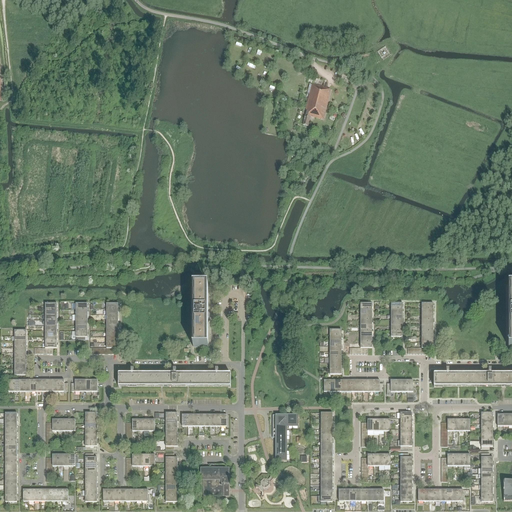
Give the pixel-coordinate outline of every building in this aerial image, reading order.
[(323,120),(331,90),(326,89),(326,88),(312,85),(310,91),(309,94),(305,111),(306,111),(303,125),(308,126),(310,117),(323,120)] [(194,286),(194,347),(208,347),(208,319),(211,319),(211,314),(208,314),(208,286),(194,286)] [(119,375),(119,388),(120,388),(161,388),(188,388),(229,388),(230,388),(231,388),(231,375),(230,375),(218,375),(218,374),(218,370),(215,370),(215,374),(215,375),(178,375),(179,372),(176,371),(176,370),(173,370),(173,371),(170,372),(171,375),(134,375),(134,374),(134,370),(131,370),(131,374),(131,375),(119,375)] [(446,374),(446,375),(434,375),(434,388),(440,388),(458,388),(476,388),(503,387),(511,387),(511,374),(493,374),(494,373),(491,371),(491,370),(488,370),(488,371),(486,372),(486,374),(483,374),(449,375),(449,374),(449,370),(446,370),(446,374)] [(276,461),(278,461),(287,461),(287,427),(298,426),(298,416),(273,416),(273,436),(273,438),(276,438),(276,461)] [(503,468),(503,497),(504,498),(505,499),(506,499),(511,499),(511,465),(505,465),(505,466),(504,466),(503,467),(503,468)] [(201,468),(201,481),(202,481),(202,488),(203,488),(203,496),(211,496),(211,497),(211,499),(215,501),(218,497),(219,496),(225,496),(225,492),(225,491),(227,487),(227,484),(229,484),(229,478),(229,468),(226,468),(209,468),(201,468)] [(256,481),(256,489),(258,489),(261,492),(262,491),(264,491),(264,489),(267,489),(270,486),(270,484),(271,484),(271,482),(274,480),(273,480),(272,479),(269,475),(262,475),(256,481)]
